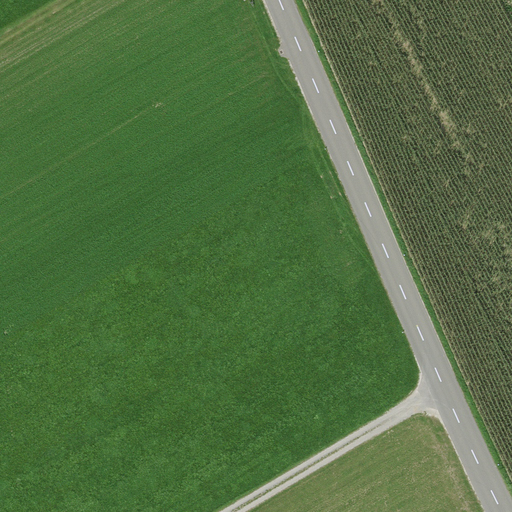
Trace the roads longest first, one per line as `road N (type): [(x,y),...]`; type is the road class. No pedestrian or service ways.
road 1 (tertiary): [(506,511),(281,0)]
road 2 (track): [(248,511),(449,393)]
